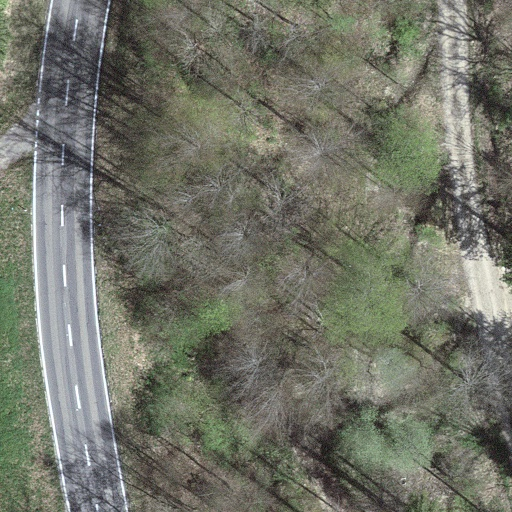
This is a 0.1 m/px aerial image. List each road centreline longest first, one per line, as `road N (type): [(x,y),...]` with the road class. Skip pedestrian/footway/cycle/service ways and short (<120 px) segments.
road 1 (primary): [(97,511),(62,243),(61,166),(79,0)]
road 2 (track): [(511,435),(441,152),(438,0)]
